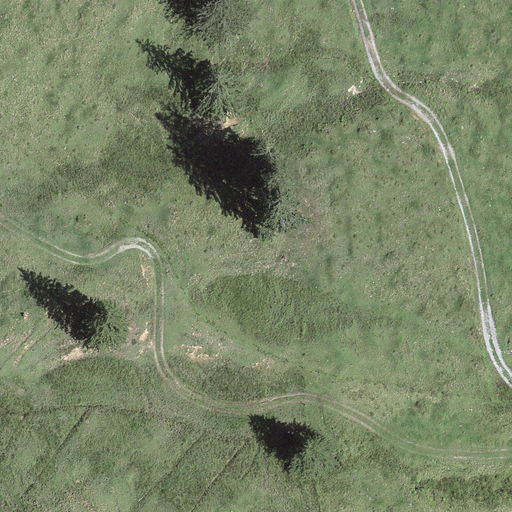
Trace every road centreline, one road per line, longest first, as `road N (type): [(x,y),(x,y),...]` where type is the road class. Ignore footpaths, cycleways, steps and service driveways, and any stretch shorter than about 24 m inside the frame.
road 1 (track): [(0,211),(84,257),(130,241),(159,252),(170,362),(224,397),(300,395),(417,447),(511,452)]
road 2 (track): [(511,380),(495,358),(443,136),(383,80),(358,0)]
